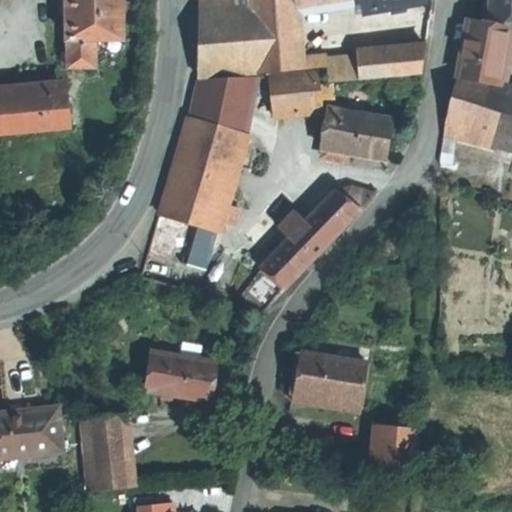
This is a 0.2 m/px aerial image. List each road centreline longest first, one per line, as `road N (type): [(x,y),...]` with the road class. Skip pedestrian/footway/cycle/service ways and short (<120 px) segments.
road 1 (residential): [(446,0),(426,147),(290,304),(268,359),(262,427),(240,511)]
road 2 (tertiary): [(174,0),(173,74),(147,182),(120,233),(81,271),(0,306)]
road 3 (track): [(426,147),(442,179),(444,215),(427,511)]
